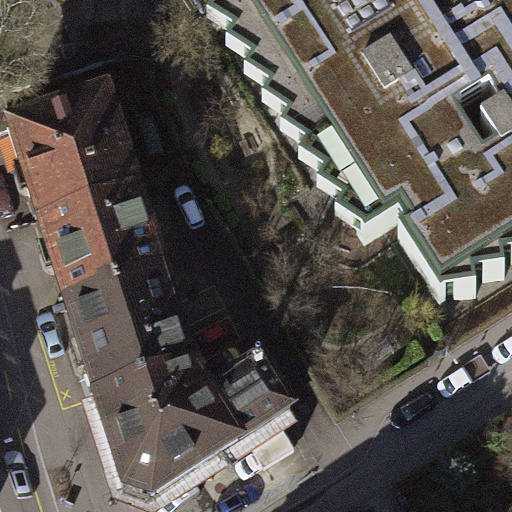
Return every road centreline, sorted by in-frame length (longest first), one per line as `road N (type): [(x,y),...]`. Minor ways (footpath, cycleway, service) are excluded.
road 1 (residential): [(511,383),(318,511)]
road 2 (primary): [(40,511),(0,393)]
